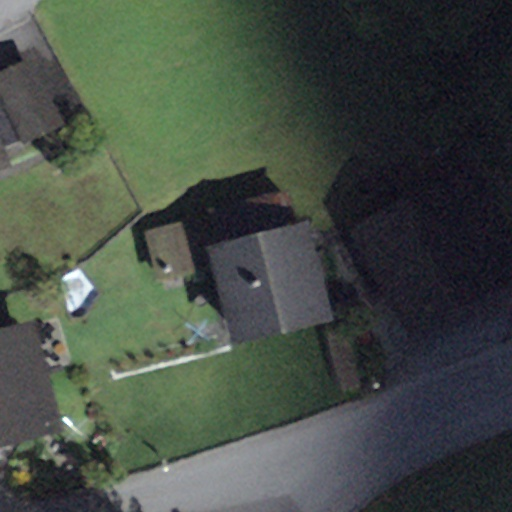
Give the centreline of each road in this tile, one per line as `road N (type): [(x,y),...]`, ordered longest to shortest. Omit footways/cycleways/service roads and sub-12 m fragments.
road 1 (residential): [(352,438),(91,511)]
road 2 (tertiary): [(511,374),(352,438)]
